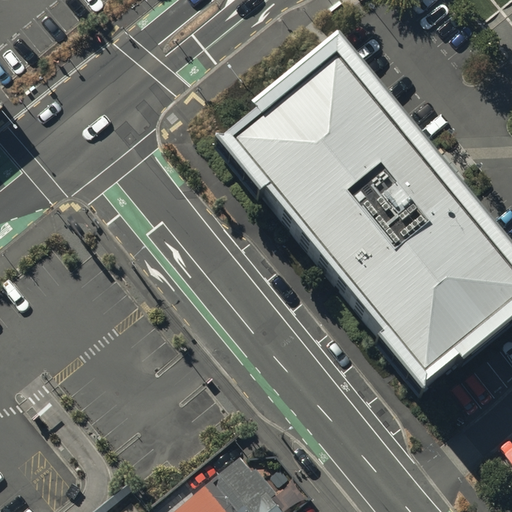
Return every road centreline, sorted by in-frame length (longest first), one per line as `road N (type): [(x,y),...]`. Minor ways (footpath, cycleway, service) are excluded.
road 1 (tertiary): [(410,511),(81,124)]
road 2 (secondary): [(232,0),(81,124)]
